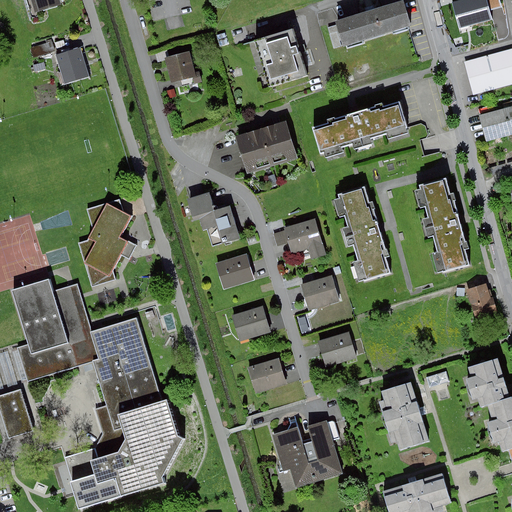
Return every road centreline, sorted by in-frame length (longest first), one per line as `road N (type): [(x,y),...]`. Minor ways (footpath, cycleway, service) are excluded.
road 1 (residential): [(123,0),(165,137),(180,158),(248,195),(258,214),(312,398)]
road 2 (residential): [(511,303),(432,0)]
